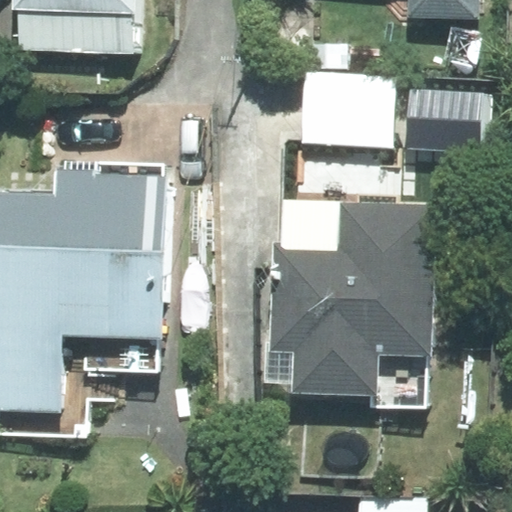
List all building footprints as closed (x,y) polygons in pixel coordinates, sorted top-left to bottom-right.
[(136,0),(10,0),(9,57),(134,62),(136,0)] [(479,27),(479,0),(408,0),(408,25),(479,27)] [(409,92),(406,157),(480,161),(484,96),(409,92)] [(0,201),(0,416),(61,419),(64,345),(160,350),(167,188),(54,183),(53,204),(0,201)] [(429,365),(435,214),(339,210),(337,259),(273,257),(269,358),(290,359),(288,402),(374,405),(376,363),(429,365)] [(429,511),(430,499),(358,497),(357,511),(429,511)]
